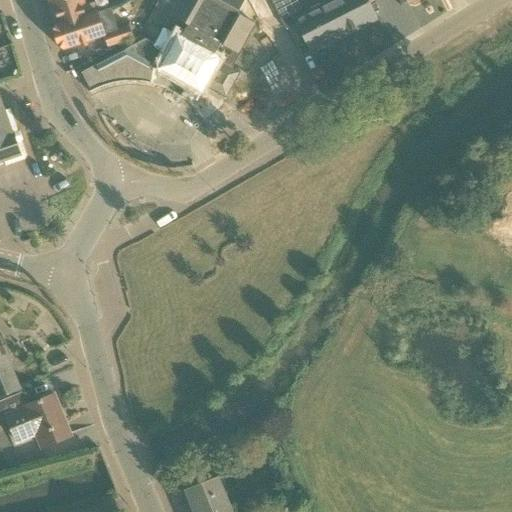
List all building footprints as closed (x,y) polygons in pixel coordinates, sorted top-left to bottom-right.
[(49,0),(48,0),(57,26),(100,11),(96,1),(87,4),(85,0),(49,0)] [(162,69),(198,89),(201,85),(213,91),(227,65),(232,68),(256,26),(238,15),(245,2),(242,0),(182,0),(165,31),(163,29),(155,44),(146,39),(81,73),(91,92),(105,86),(120,83),(136,82),(148,84),(157,68),(161,70),(162,69)] [(270,0),(276,12),(284,27),(295,21),(311,52),(335,39),(319,8),(321,7),(317,0),(270,0)] [(319,8),(335,39),(376,18),(366,0),(317,0),(321,7),(319,8)] [(116,29),(110,12),(109,8),(100,11),(57,26),(55,26),(52,31),(58,47),(63,49),(64,49),(64,48),(104,34),(108,46),(132,38),(128,25),(116,29)] [(213,91),(226,98),(240,72),(232,68),(227,65),(213,91)] [(0,162),(4,161),(6,165),(24,159),(26,155),(10,109),(4,111),(0,100),(0,162)] [(0,396),(21,388),(0,338),(0,396)] [(31,404),(25,390),(0,400),(0,415),(1,419),(7,417),(17,442),(36,435),(42,448),(71,436),(54,395),(31,404)] [(194,511),(231,511),(217,478),(185,490),(194,511)]
